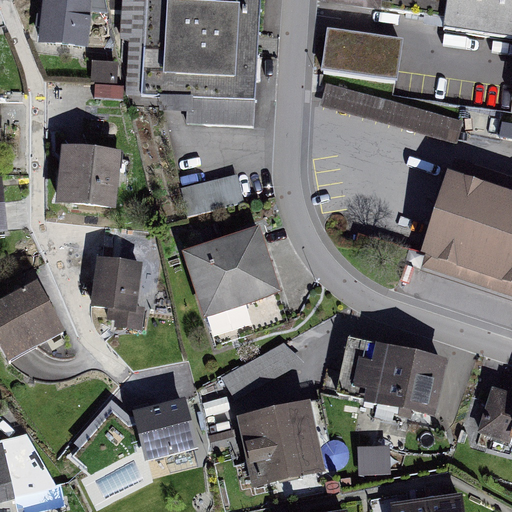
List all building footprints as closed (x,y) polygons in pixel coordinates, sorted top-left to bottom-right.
[(259,108),(264,0),(132,0),(127,102),(259,108)] [(511,46),(511,0),(321,0),(319,18),(511,46)] [(84,61),(88,12),(40,8),(35,56),(84,61)] [(329,77),(320,110),(460,147),(467,120),(391,101),(405,48),(331,28),(319,74),(329,77)] [(105,221),(110,167),(56,162),(51,216),(105,221)] [(511,180),(455,162),(450,177),(449,177),(422,258),(426,259),(422,271),(511,300),(511,180)] [(239,177),(183,191),(189,214),(245,200),(239,177)] [(274,301),(252,239),(181,264),(203,326),(274,301)] [(136,334),(144,275),(100,270),(93,329),(136,334)] [(0,366),(60,339),(39,293),(0,311),(0,366)] [(232,399),(302,372),(293,347),(223,374),(232,399)] [(428,429),(442,370),(362,350),(348,410),(428,429)] [(197,457),(185,408),(129,421),(141,470),(197,457)] [(307,409),(230,429),(248,497),(324,477),(307,409)] [(389,448),(359,450),(360,478),(391,476),(389,448)] [(2,451),(0,451),(0,506),(14,503),(2,451)]
